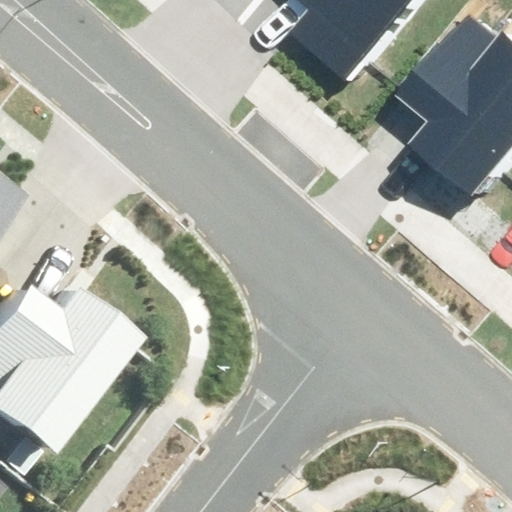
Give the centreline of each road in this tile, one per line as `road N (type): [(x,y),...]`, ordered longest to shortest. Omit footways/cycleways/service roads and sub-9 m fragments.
road 1 (residential): [(358,311),(1,0)]
road 2 (residential): [(358,311),(207,511)]
road 3 (residential): [(511,440),(358,311)]
